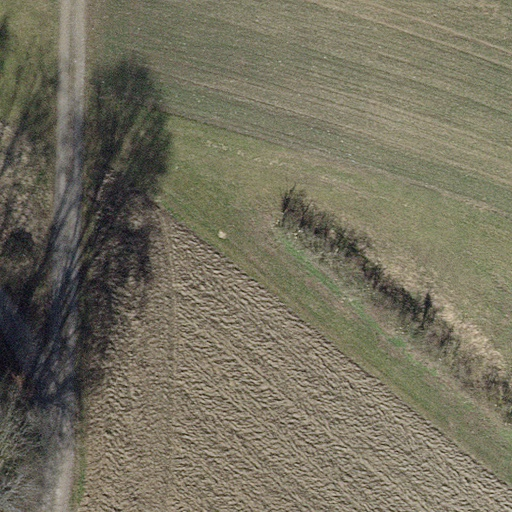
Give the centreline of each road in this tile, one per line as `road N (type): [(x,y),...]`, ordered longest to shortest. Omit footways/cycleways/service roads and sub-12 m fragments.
road 1 (track): [(59,461),(77,0)]
road 2 (track): [(0,330),(59,461),(47,511)]
